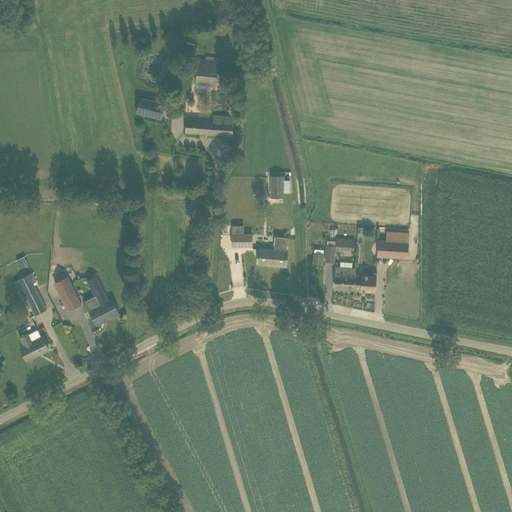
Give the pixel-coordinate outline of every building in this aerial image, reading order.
[(217,85),(219,62),(198,60),(196,83),(217,85)] [(139,97),(136,113),(161,119),(165,103),(139,97)] [(213,121),(186,119),(185,132),(232,135),(234,116),(214,115),(213,121)] [(283,179),(283,175),(270,175),(270,197),(284,197),(284,192),(283,179)] [(244,224),(232,224),(232,246),(252,246),(252,234),(244,234),(244,224)] [(287,251),(288,237),(275,236),(274,250),(259,248),(258,263),(286,266),(287,251)] [(336,238),(336,248),(354,249),(354,240),(336,238)] [(408,241),(386,240),(379,239),(378,255),(407,256),(408,241)] [(335,241),(326,240),(325,261),(334,261),(335,241)] [(323,253),(314,253),(313,253),(313,263),(323,264),(324,253),(323,253)] [(17,260),(21,268),(28,264),(24,256),(17,260)] [(335,288),(354,290),(354,282),(354,275),(355,268),(336,267),(336,274),(335,288)] [(34,315),(46,309),(35,285),(38,283),(33,272),(14,281),(22,298),(26,296),(27,299),(24,301),(26,306),(30,305),(34,315)] [(112,299),(108,301),(95,275),(87,279),(100,305),(89,310),(97,325),(119,314),(112,299)] [(362,275),(354,275),(354,282),(354,290),(375,291),(376,276),(362,275)] [(80,303),(66,276),(65,276),(59,280),(54,282),(68,309),(80,303)] [(49,350),(38,328),(20,337),(24,345),(20,347),(27,361),(49,350)]
